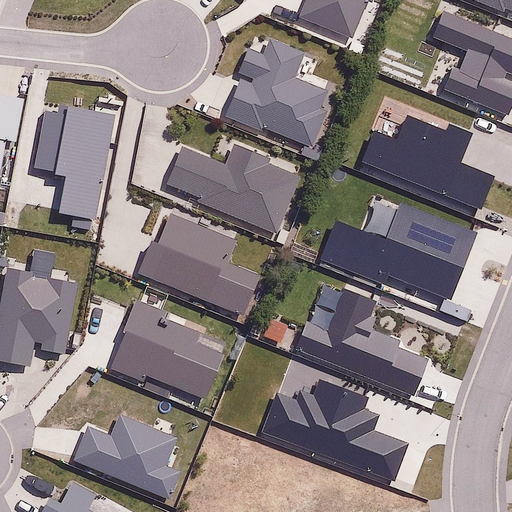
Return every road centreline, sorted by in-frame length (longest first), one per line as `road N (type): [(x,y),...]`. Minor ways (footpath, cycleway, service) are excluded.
road 1 (residential): [(475,511),(475,449),(511,345)]
road 2 (residential): [(0,41),(114,50),(165,43)]
